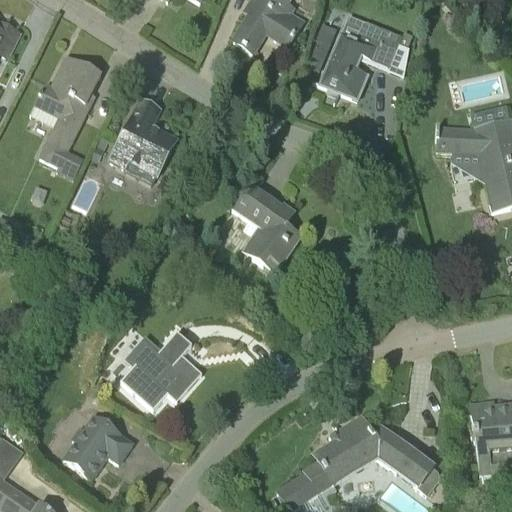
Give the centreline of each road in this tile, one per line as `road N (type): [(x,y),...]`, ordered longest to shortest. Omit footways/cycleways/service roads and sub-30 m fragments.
road 1 (residential): [(408,349),(382,197),(362,166),(290,144),(52,0)]
road 2 (residential): [(169,511),(267,400),(336,366),(408,349)]
